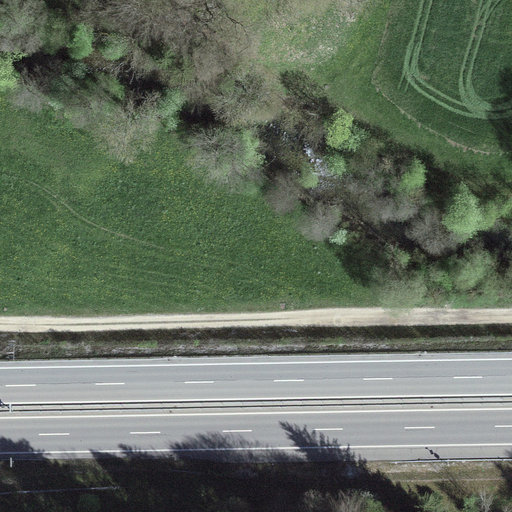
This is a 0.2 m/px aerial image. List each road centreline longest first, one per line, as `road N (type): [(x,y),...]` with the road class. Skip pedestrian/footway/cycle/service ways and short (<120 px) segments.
road 1 (motorway): [(0,435),(511,426)]
road 2 (motorway): [(511,376),(0,385)]
road 3 (track): [(511,319),(0,328)]
